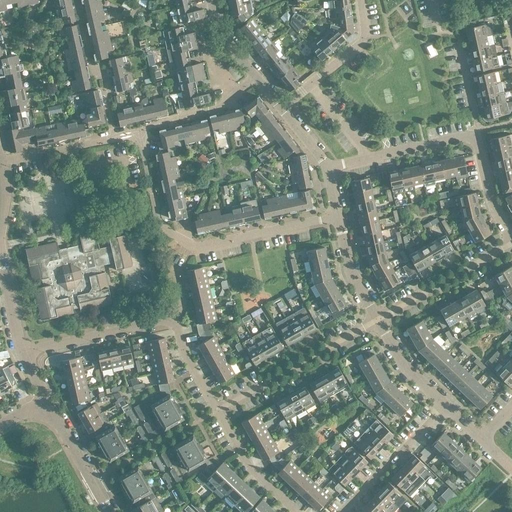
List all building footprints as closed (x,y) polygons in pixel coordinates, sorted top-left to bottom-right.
[(0,0),(0,11),(7,9),(6,4),(12,3),(10,0),(0,0)] [(53,0),(56,8),(72,5),(70,0),(53,0)] [(95,0),(82,0),(83,3),(86,3),(87,13),(103,10),(101,0),(96,0),(95,0)] [(253,14),(249,0),(230,0),(228,0),(231,16),(232,21),(237,27),(253,14)] [(348,0),(330,0),(333,1),(334,10),(349,8),(348,0)] [(193,12),(192,4),(178,7),(179,15),(178,15),(179,24),(206,18),(204,10),(193,12)] [(72,5),(56,8),(58,19),(63,18),(64,23),(77,20),(76,14),(74,15),(72,5)] [(340,28),(349,32),(353,34),(349,8),(334,10),(328,11),(329,17),(330,19),(331,19),(335,19),(339,19),(340,28)] [(103,10),(87,13),(89,23),(87,23),(88,29),(102,27),(101,20),(106,19),(103,10)] [(427,11),(418,12),(421,34),(430,33),(427,11)] [(449,14),(441,16),(444,29),(453,27),(449,14)] [(293,18),(291,25),(298,33),(305,26),(293,18)] [(240,32),(249,43),(264,31),(260,26),(258,27),(252,20),(239,30),(240,32)] [(465,24),(466,29),(468,40),(492,35),(490,24),(476,27),(475,21),(465,24)] [(78,35),(75,25),(59,29),(62,39),(67,38),(68,43),(81,40),(80,34),(78,35)] [(88,29),(89,32),(89,36),(91,36),(93,45),(110,42),(108,31),(103,32),(102,27),(88,29)] [(186,43),(192,42),(196,41),(194,34),(185,36),(183,28),(163,32),(166,48),(186,43)] [(329,32),(322,38),(332,51),(353,34),(349,32),(340,28),(332,35),(329,32)] [(249,43),(259,55),(271,44),(266,38),(268,36),(265,32),(264,31),(249,43)] [(492,35),(468,40),(471,50),(494,45),(492,35)] [(332,51),(322,38),(314,44),(317,47),(312,51),(320,61),(332,51)] [(64,50),(66,60),(83,56),(81,48),(83,47),(81,40),(68,43),(69,49),(64,50)] [(196,41),(192,42),(186,43),(166,48),(170,63),(175,62),(190,59),(188,51),(198,49),(196,41)] [(95,55),(93,55),(95,61),(108,59),(107,53),(112,51),(110,42),(93,45),(95,55)] [(259,55),(264,61),(269,67),(279,59),(275,55),(278,52),(271,44),(259,55)] [(435,51),(430,44),(427,47),(432,53),(435,51)] [(494,45),(471,50),(473,61),(497,56),(494,45)] [(0,67),(14,64),(19,63),(17,55),(7,57),(5,50),(0,51),(0,67)] [(299,52),(291,57),(295,62),(302,56),(299,52)] [(83,56),(66,60),(69,70),(74,69),(75,74),(88,71),(87,67),(85,67),(83,56)] [(497,56),(473,61),(475,72),(499,67),(497,56)] [(109,61),(110,68),(112,67),(114,77),(130,73),(128,63),(126,63),(125,57),(109,61)] [(177,78),(203,72),(202,64),(197,65),(192,67),(190,59),(175,62),(177,69),(175,70),(177,78)] [(269,67),(279,80),(292,69),(286,62),(283,64),(279,59),(269,67)] [(14,64),(0,67),(0,75),(4,75),(6,82),(20,79),(19,72),(21,71),(19,63),(14,64)] [(289,92),(299,84),(295,79),(298,77),(292,69),(279,80),(289,92)] [(73,91),(80,90),(90,87),(88,79),(90,79),(88,71),(75,74),(76,80),(71,81),(73,91)] [(181,85),(182,93),(197,90),(195,82),(205,80),(203,72),(177,78),(179,86),(181,85)] [(494,72),(476,76),(479,87),(497,83),(494,72)] [(130,73),(114,77),(116,86),(114,86),(116,93),(129,90),(128,84),(132,83),(130,73)] [(0,91),(0,99),(25,94),(24,86),(22,87),(20,79),(6,82),(8,90),(0,91)] [(497,83),(479,87),(481,98),(499,94),(497,83)] [(198,97),(197,90),(182,93),(184,100),(182,101),(184,109),(206,104),(210,103),(208,95),(198,97)] [(98,91),(96,91),(82,94),(84,105),(89,103),(91,109),(100,107),(103,106),(102,100),(100,100),(98,91)] [(499,94),(481,98),(484,108),(506,103),(503,93),(499,94)] [(12,113),(20,111),(27,110),(25,102),(27,102),(25,94),(0,99),(0,104),(1,108),(10,105),(12,113)] [(255,114),(258,119),(266,112),(262,108),(265,106),(258,98),(244,109),(249,115),(251,118),(255,114)] [(132,106),(135,122),(145,120),(146,122),(151,120),(148,107),(146,99),(144,99),(142,100),(142,101),(142,102),(142,103),(142,104),(132,106)] [(148,107),(151,120),(158,119),(157,117),(167,115),(163,99),(153,101),(154,106),(148,107)] [(511,101),(506,103),(484,108),(485,114),(482,115),(483,120),(487,122),(498,120),(497,117),(509,114),(508,108),(511,106),(511,101)] [(117,115),(120,128),(126,126),(126,124),(135,122),(132,106),(122,108),(123,113),(117,115)] [(100,107),(91,109),(92,114),(87,115),(89,126),(107,122),(105,116),(103,116),(103,113),(101,113),(100,107)] [(235,113),(226,115),(229,132),(240,130),(239,124),(244,123),(244,119),(249,115),(244,109),(235,112),(235,113)] [(22,119),(20,111),(12,113),(9,114),(12,129),(5,130),(6,136),(19,134),(18,131),(23,130),(23,127),(28,126),(27,118),(22,119)] [(266,112),(258,119),(262,123),(258,126),(264,135),(277,124),(271,116),(273,115),(269,111),(266,112)] [(229,132),(226,115),(216,118),(216,116),(210,117),(213,130),(219,129),(219,134),(229,132)] [(66,122),(69,138),(79,136),(79,138),(90,136),(88,129),(84,130),(83,124),(77,125),(76,120),(66,122)] [(201,124),(191,126),(195,142),(205,140),(204,135),(210,133),(207,120),(200,122),(201,124)] [(60,140),(69,138),(66,122),(56,124),(51,125),(54,143),(60,142),(60,140)] [(275,139),(278,144),(289,135),(285,131),(284,132),(277,124),(264,135),(271,143),(275,139)] [(424,136),(438,131),(435,124),(422,129),(424,136)] [(29,129),(32,141),(37,140),(38,144),(48,142),(48,144),(54,143),(51,125),(45,126),(29,129)] [(181,126),(175,128),(178,141),(184,140),(185,145),(195,142),(191,126),(181,129),(181,126)] [(159,151),(163,150),(174,147),(173,142),(178,141),(175,128),(169,129),(170,131),(166,132),(165,130),(159,132),(162,143),(158,143),(159,151)] [(19,134),(6,136),(8,142),(20,140),(19,134)] [(289,159),(293,158),(305,156),(299,148),(299,147),(297,148),(291,141),(292,140),(289,135),(278,144),(282,148),(278,151),(284,159),(287,156),(289,159)] [(511,135),(490,140),(493,151),(511,146),(511,135)] [(511,157),(511,146),(493,151),(495,161),(511,157)] [(159,161),(161,171),(177,168),(175,157),(169,158),(168,153),(155,156),(157,162),(159,161)] [(291,175),(307,172),(305,162),(307,162),(306,156),(305,156),(293,158),(294,164),(289,165),(291,175)] [(451,159),(455,177),(466,174),(462,157),(451,159)] [(511,157),(495,161),(497,172),(511,168),(511,157)] [(451,159),(441,161),(445,179),(455,177),(451,159)] [(430,164),(434,181),(445,179),(441,161),(430,164)] [(430,164),(420,166),(424,184),(434,181),(430,164)] [(409,168),(413,186),(424,184),(420,166),(409,168)] [(177,168),(161,171),(163,181),(161,182),(162,187),(175,184),(174,179),(179,178),(177,168)] [(409,168),(399,171),(404,193),(414,191),(413,186),(409,168)] [(511,180),(511,168),(497,172),(500,183),(511,180)] [(393,196),(404,193),(399,171),(388,173),(393,196)] [(307,172),(291,175),(293,185),(298,184),(299,190),(312,187),(311,181),(309,182),(307,172)] [(371,190),(368,179),(351,183),(353,193),(371,190)] [(507,197),(511,194),(511,180),(500,183),(502,193),(505,193),(507,197)] [(165,193),(167,202),(183,199),(181,189),(176,190),(175,184),(162,187),(163,193),(165,193)] [(373,200),(373,199),(371,190),(353,193),(355,204),(373,200)] [(299,199),(294,200),(297,213),(312,210),(310,199),(314,198),(312,191),(298,194),(299,199)] [(457,198),(460,208),(478,204),(475,194),(457,198)] [(290,215),(297,213),(294,200),(288,202),(286,197),(277,199),(280,215),(289,213),(290,215)] [(183,199),(167,202),(169,212),(167,212),(169,219),(174,218),(175,221),(187,219),(185,209),(183,199)] [(267,206),(262,207),(265,220),(271,219),(270,217),(280,215),(277,199),(266,201),(267,206)] [(373,200),(355,204),(358,215),(375,211),(373,200)] [(462,219),(480,215),(478,204),(460,208),(462,219)] [(250,205),(240,207),(244,223),(253,221),(254,223),(260,222),(257,208),(251,210),(250,205)] [(226,215),(229,228),(235,227),(234,225),(244,223),(240,207),(230,209),(231,214),(226,215)] [(358,215),(360,225),(378,221),(375,211),(358,215)] [(219,212),(209,214),(213,230),(222,228),(223,230),(229,228),(226,215),(220,217),(219,212)] [(191,223),(192,230),(196,230),(197,235),(204,234),(203,232),(213,230),(209,214),(199,216),(200,221),(191,223)] [(463,222),(469,233),(485,224),(480,215),(462,219),(463,222)] [(380,232),(380,229),(378,221),(360,225),(362,236),(380,232)] [(469,233),(475,243),(491,234),(485,224),(469,233)] [(95,225),(80,229),(79,229),(82,245),(59,250),(57,243),(26,250),(33,282),(42,279),(44,286),(35,289),(42,320),(73,313),(72,309),(80,307),(81,310),(113,303),(105,272),(102,273),(100,266),(115,262),(117,270),(133,266),(126,235),(110,238),(111,246),(100,248),(95,225)] [(380,232),(362,236),(365,246),(382,242),(380,232)] [(445,235),(436,241),(444,256),(454,251),(445,235)] [(427,246),(436,261),(444,256),(436,241),(427,246)] [(385,253),(384,249),(382,242),(365,246),(367,257),(385,253)] [(427,246),(418,251),(427,266),(436,261),(427,246)] [(324,248),(310,251),(306,252),(309,262),(326,258),(324,248)] [(427,266),(418,251),(408,256),(417,272),(427,266)] [(385,253),(367,257),(369,266),(373,272),(388,263),(386,259),(385,253)] [(326,258),(309,262),(311,273),(328,269),(326,258)] [(373,272),(378,282),(394,272),(388,263),(373,272)] [(397,274),(405,271),(402,264),(394,267),(397,274)] [(189,282),(207,278),(204,267),(187,271),(189,282)] [(511,278),(511,272),(509,268),(494,276),(499,286),(511,278)] [(328,269),(311,273),(314,285),(331,279),(328,269)] [(394,272),(378,282),(384,291),(399,282),(394,272)] [(189,282),(192,293),(209,289),(207,278),(189,282)] [(504,295),(511,290),(511,278),(499,286),(504,295)] [(331,279),(314,285),(320,297),(336,288),(331,279)] [(325,306),(341,297),(336,288),(320,297),(325,306)] [(192,293),(194,303),(212,299),(209,289),(192,293)] [(297,295),(295,292),(294,289),(284,295),(287,300),(296,295),(297,295)] [(466,296),(475,311),(484,306),(476,290),(466,296)] [(456,298),(457,301),(466,316),(468,320),(477,315),(475,311),(466,296),(462,298),(462,296),(460,296),(456,298)] [(346,306),(341,297),(325,306),(331,315),(333,320),(344,314),(341,309),(346,306)] [(194,303),(196,314),(214,310),(212,299),(194,303)] [(448,306),(457,321),(466,316),(457,301),(448,306)] [(448,306),(439,311),(448,327),(457,321),(448,306)] [(294,314),(306,335),(310,333),(311,334),(312,334),(316,332),(317,331),(304,308),(294,314)] [(216,321),(214,310),(196,314),(199,324),(196,325),(198,335),(203,333),(201,324),(216,321)] [(285,319),(298,342),(302,340),(303,338),(302,337),(306,335),(294,314),(285,319)] [(252,319),(249,315),(242,319),(242,320),(244,323),(252,319)] [(511,327),(511,321),(506,316),(503,319),(501,322),(510,330),(511,327)] [(275,325),(288,347),(287,345),(291,343),(292,344),(293,345),(298,342),(285,319),(275,325)] [(426,331),(421,321),(405,330),(411,339),(426,331)] [(339,326),(344,337),(354,332),(349,322),(339,326)] [(283,349),(271,327),(261,333),(274,356),(278,353),(279,352),(278,351),(282,349),(283,350),(283,349)] [(257,335),(252,338),(263,359),(268,357),(268,358),(270,358),(274,356),(261,333),(258,328),(255,329),(255,331),(257,335)] [(336,331),(331,334),(336,341),(341,339),(336,331)] [(411,339),(417,351),(432,340),(426,331),(411,339)] [(198,346),(203,356),(219,347),(213,337),(208,340),(203,333),(198,335),(203,343),(198,346)] [(215,339),(218,344),(224,340),(220,335),(215,339)] [(147,342),(149,353),(167,349),(164,338),(147,342)] [(263,359),(252,338),(242,344),(255,367),(260,364),(260,363),(259,361),(263,359)] [(432,340),(417,351),(427,360),(439,347),(432,340)] [(129,345),(119,348),(123,366),(134,363),(129,345)] [(203,356),(208,365),(224,356),(219,347),(203,356)] [(427,360),(434,367),(446,354),(439,347),(427,360)] [(119,348),(108,350),(112,368),(123,366),(119,348)] [(167,349),(149,353),(151,363),(169,359),(167,349)] [(101,371),(112,368),(108,350),(97,353),(101,371)] [(496,351),(492,356),(495,359),(500,354),(496,351)] [(446,354),(434,367),(441,374),(454,361),(446,354)] [(363,373),(379,364),(373,355),(358,363),(363,373)] [(208,365),(214,374),(229,366),(224,356),(208,365)] [(81,357),(63,361),(65,372),(83,368),(81,357)] [(511,361),(509,358),(502,366),(511,375),(511,361)] [(151,363),(154,374),(172,370),(169,359),(151,363)] [(60,361),(47,363),(50,375),(62,372),(60,361)] [(441,374),(449,381),(461,368),(454,361),(441,374)] [(368,382),(384,373),(379,364),(363,373),(368,382)] [(8,365),(0,369),(0,392),(1,395),(10,390),(9,388),(17,383),(8,365)] [(235,375),(229,366),(214,374),(219,384),(235,375)] [(328,374),(338,392),(345,388),(347,392),(349,393),(351,391),(337,366),(336,367),(332,369),(332,370),(332,372),(328,374)] [(494,373),(508,387),(511,383),(511,375),(502,366),(494,373)] [(83,368),(65,372),(67,382),(85,378),(83,368)] [(469,375),(461,368),(449,381),(456,388),(469,375)] [(172,370),(154,374),(156,385),(158,384),(168,382),(174,380),(172,370)] [(375,393),(389,382),(384,373),(368,382),(375,393)] [(318,377),(329,397),(338,392),(328,374),(324,376),(323,375),(322,375),(318,377)] [(456,388),(464,395),(476,382),(469,375),(456,388)] [(309,383),(308,384),(319,403),(329,397),(318,377),(313,380),(313,381),(314,382),(310,384),(309,383)] [(85,378),(67,382),(70,393),(88,389),(85,378)] [(184,419),(170,394),(170,389),(168,382),(158,384),(160,391),(165,392),(167,396),(151,405),(165,430),(184,419)] [(389,382),(375,393),(384,402),(396,389),(389,382)] [(464,395),(471,402),(484,389),(476,382),(464,395)] [(294,391),(305,411),(315,405),(304,386),(304,388),(300,390),(300,389),(298,388),(294,391)] [(88,389),(70,393),(72,404),(90,400),(88,389)] [(396,389),(384,402),(392,409),(404,396),(396,389)] [(484,389),(471,402),(479,410),(491,397),(484,389)] [(286,398),(296,416),(305,411),(294,391),(290,393),(289,395),(290,396),(286,398)] [(506,408),(511,400),(511,399),(506,395),(492,413),(498,417),(506,408)] [(404,396),(392,409),(399,417),(411,403),(404,396)] [(296,416),(286,398),(282,400),(281,399),(280,399),(275,401),(275,402),(286,422),(296,416)] [(102,413),(96,403),(78,413),(83,423),(102,413)] [(89,433),(93,430),(109,421),(103,412),(102,413),(83,423),(89,433)] [(247,433),(263,424),(257,414),(241,423),(247,433)] [(369,428),(385,444),(393,436),(377,420),(369,428)] [(129,450),(119,433),(115,425),(112,427),(109,421),(93,430),(96,436),(110,461),(129,450)] [(263,424),(247,433),(252,442),(268,434),(263,424)] [(397,441),(401,447),(420,431),(415,425),(397,441)] [(361,436),(378,451),(385,444),(369,428),(361,436)] [(436,454),(450,440),(442,433),(429,447),(436,454)] [(268,434),(252,442),(258,452),(273,443),(268,434)] [(209,464),(206,460),(207,460),(193,435),(174,446),(188,471),(204,462),(207,466),(204,470),(209,475),(217,468),(211,463),(209,464)] [(354,444),(357,447),(370,460),(378,451),(361,436),(354,444)] [(450,440),(436,454),(444,461),(457,447),(450,440)] [(273,443),(258,452),(263,461),(268,458),(271,464),(276,460),(273,456),(279,452),(273,443)] [(344,453),(344,454),(343,455),(359,470),(367,462),(351,447),(350,448),(349,448),(348,449),(347,450),(346,451),(345,451),(345,452),(344,453)] [(457,447),(444,461),(451,468),(465,454),(457,447)] [(405,463),(424,481),(429,476),(432,479),(434,479),(436,477),(412,454),(411,454),(411,455),(408,458),(408,459),(405,463)] [(465,454),(451,468),(459,475),(472,461),(465,454)] [(359,470),(343,455),(336,463),(352,478),(359,470)] [(277,474),(285,481),(298,468),(290,461),(283,467),(276,460),(271,464),(279,471),(277,474)] [(472,461),(459,475),(466,483),(480,468),(472,461)] [(207,478),(217,488),(232,472),(223,463),(217,468),(209,475),(207,478)] [(352,478),(336,463),(328,470),(344,486),(352,478)] [(397,470),(417,489),(424,481),(405,463),(402,466),(400,466),(397,470)] [(119,477),(133,502),(136,507),(142,504),(139,498),(152,491),(138,467),(119,477)] [(285,481),(293,488),(306,475),(298,468),(285,481)] [(390,478),(390,479),(409,497),(409,496),(417,489),(397,470),(393,474),(393,475),(394,476),(391,479),(390,478)] [(217,488),(226,496),(241,480),(232,472),(217,488)] [(306,475),(293,488),(301,496),(313,483),(306,475)] [(226,496),(235,505),(250,489),(241,480),(226,496)] [(313,483),(301,496),(309,503),(321,490),(313,483)] [(388,483),(380,491),(398,508),(406,501),(406,500),(388,483)] [(339,494),(343,490),(337,484),(334,487),(334,489),(339,494)] [(250,489),(235,505),(242,511),(246,511),(260,498),(250,489)] [(329,498),(321,490),(309,503),(317,511),(329,498)] [(380,491),(373,498),(386,511),(394,511),(398,508),(380,491)] [(447,501),(446,501),(441,496),(437,499),(443,505),(447,501)] [(131,511),(155,511),(160,509),(154,498),(131,511)] [(386,511),(373,498),(365,506),(371,511),(386,511)] [(196,509),(200,506),(194,500),(190,504),(196,509)] [(250,511),(268,511),(271,509),(262,500),(250,511)]
